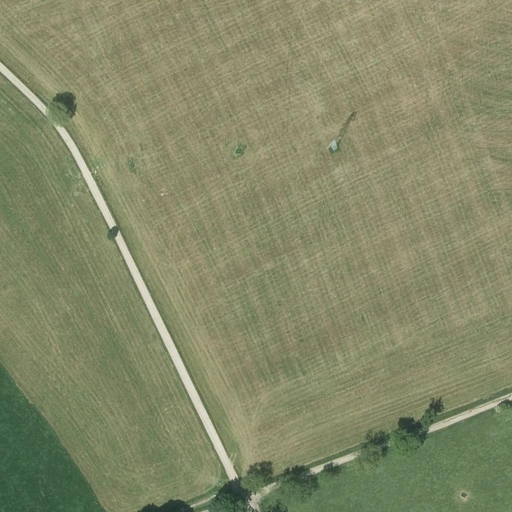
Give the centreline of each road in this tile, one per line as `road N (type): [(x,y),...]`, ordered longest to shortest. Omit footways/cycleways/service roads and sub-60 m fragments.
road 1 (track): [(0,67),(67,139),(245,497)]
road 2 (track): [(245,497),(511,396)]
